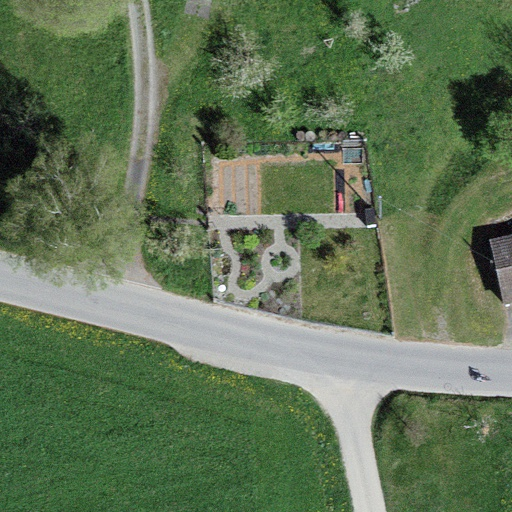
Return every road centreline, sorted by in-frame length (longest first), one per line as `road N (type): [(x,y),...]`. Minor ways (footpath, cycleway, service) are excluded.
road 1 (tertiary): [(511,370),(343,361),(0,281)]
road 2 (track): [(442,369),(442,285),(453,235),(482,201),(511,183)]
road 3 (track): [(343,361),(372,511)]
